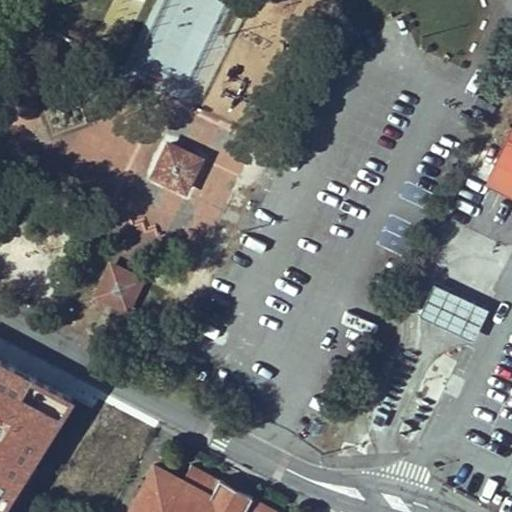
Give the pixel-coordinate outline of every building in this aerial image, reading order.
[(511,127),(489,176),(511,187),(511,127)] [(185,189),(200,158),(169,143),(154,174),(185,189)] [(511,187),(489,176),(485,184),(511,196),(511,187)] [(112,264),(98,294),(127,308),(141,278),(112,264)] [(473,340),(488,308),(434,282),(419,314),(473,340)] [(351,313),(368,319),(374,304),(357,298),(351,313)] [(129,511),(278,511),(279,511),(251,496),(248,502),(216,486),(220,479),(192,464),(184,479),(155,464),(129,511)] [(216,486),(248,502),(251,496),(220,479),(216,486)]
